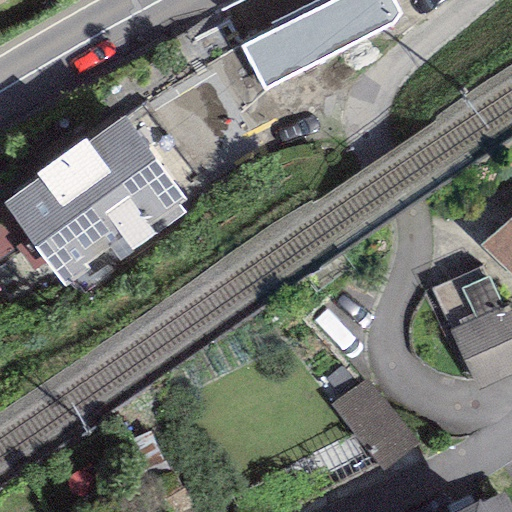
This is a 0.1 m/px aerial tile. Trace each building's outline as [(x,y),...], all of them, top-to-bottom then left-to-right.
[(334,0),(273,31),(241,46),(262,91),(392,24),(399,17),(391,0),(334,0)] [(314,0),(269,23),(273,31),(334,0),(314,0)] [(113,110),(0,189),(0,201),(54,279),(174,196),(113,110)] [(511,213),(479,245),(511,275),(511,213)] [(430,288),(475,390),(511,373),(511,299),(500,305),(482,265),(430,288)] [(412,435),(366,381),(333,403),(373,461),(412,435)] [(152,433),(118,449),(138,488),(171,472),(152,433)] [(479,503),(460,511),(511,511),(503,494),(481,507),(479,503)]
